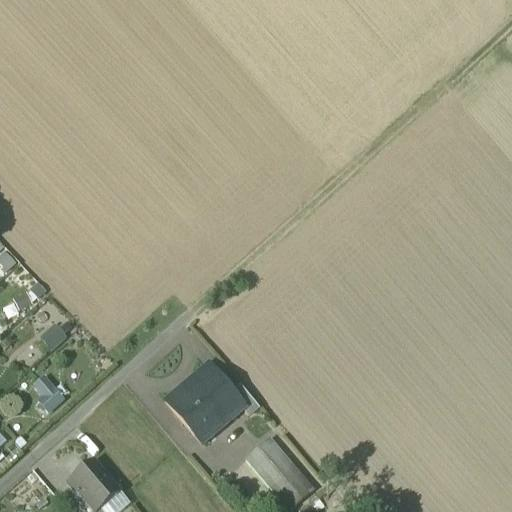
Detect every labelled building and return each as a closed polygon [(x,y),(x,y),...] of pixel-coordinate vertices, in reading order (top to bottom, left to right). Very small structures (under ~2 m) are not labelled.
[(4,247),(0,251),(0,262),(6,269),(16,260),(4,247)] [(28,310),(22,298),(14,301),(19,313),(28,310)] [(209,367),(182,389),(180,387),(164,400),(201,443),(243,407),(209,367)] [(72,378),(63,369),(55,376),(63,386),(72,378)] [(31,382),(40,393),(35,397),(47,413),(66,399),(45,372),(31,382)] [(313,489),(269,437),(245,458),(289,509),(313,489)] [(93,461),(65,484),(76,497),(78,495),(93,511),(92,511),(94,511),(99,508),(119,491),(93,461)]
